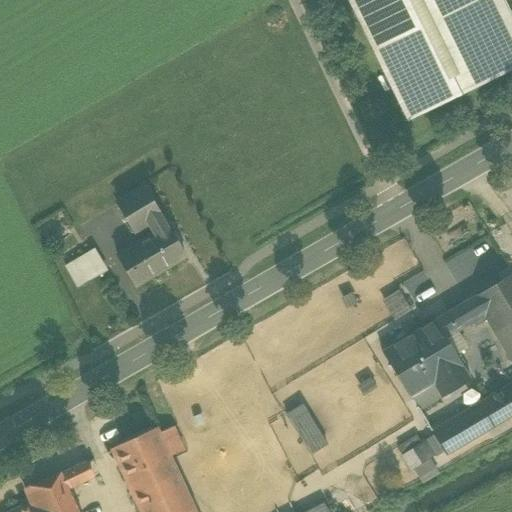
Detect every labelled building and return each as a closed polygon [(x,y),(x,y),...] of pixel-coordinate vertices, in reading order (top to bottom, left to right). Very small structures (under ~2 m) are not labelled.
[(347,0),(407,122),(511,70),(511,63),(481,0),(347,0)] [(511,17),(503,0),(481,0),(511,63),(511,17)] [(153,234),(165,227),(145,192),(119,207),(134,233),(148,225),(153,234)] [(153,234),(117,256),(135,287),(185,257),(167,226),(165,227),(153,234)] [(92,250),(73,262),(86,283),(105,271),(92,250)] [(86,283),(73,262),(65,266),(77,287),(86,283)] [(511,275),(476,296),(489,316),(511,355),(511,275)] [(382,299),(393,318),(411,308),(400,288),(382,299)] [(476,296),(461,305),(471,321),(474,325),(489,316),(476,296)] [(461,305),(448,313),(458,329),(471,321),(461,305)] [(379,337),(385,348),(421,329),(411,310),(390,321),(395,329),(379,337)] [(444,337),(458,329),(448,313),(434,321),(442,334),(413,352),(433,385),(441,398),(470,380),(444,337)] [(434,321),(382,352),(411,399),(433,385),(413,352),(442,334),(434,321)] [(356,375),(362,371),(357,363),(342,372),(348,381),(356,375)] [(356,375),(348,381),(358,397),(366,392),(356,375)] [(419,412),(441,398),(433,385),(411,399),(419,412)] [(445,455),(511,415),(511,385),(432,434),(445,455)] [(366,392),(358,397),(367,411),(375,407),(366,392)] [(306,401),(286,412),(308,455),(328,444),(306,401)] [(173,427),(159,434),(170,457),(184,450),(173,427)] [(112,451),(126,481),(171,459),(170,457),(159,434),(157,429),(112,451)] [(423,444),(402,456),(410,469),(431,457),(423,444)] [(195,511),(171,459),(126,481),(141,511),(195,511)] [(86,462),(58,475),(65,490),(93,477),(86,462)] [(75,511),(65,490),(58,475),(26,490),(33,504),(36,511),(75,511)] [(371,502),(377,498),(363,478),(357,483),(371,502)]
